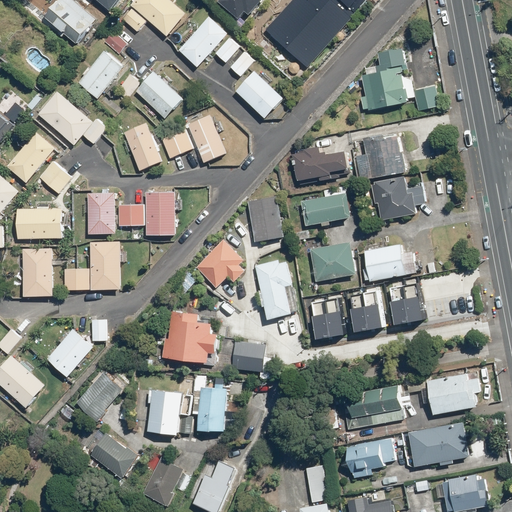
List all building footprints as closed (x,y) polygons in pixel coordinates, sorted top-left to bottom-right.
[(78,44),(99,19),(75,0),(61,0),(47,18),(78,44)] [(169,35),(189,13),(174,0),(136,0),(133,4),(169,35)] [(226,0),(246,16),(253,7),(259,12),(268,0),(226,0)] [(363,0),(289,0),(265,25),(311,68),(370,6),(363,0)] [(139,31),(148,21),(134,8),(125,18),(139,31)] [(199,67),(230,33),(212,16),(181,49),(199,67)] [(121,53),(129,43),(115,31),(106,41),(121,53)] [(228,63),(242,48),(232,39),(218,54),(228,63)] [(371,109),(411,101),(410,97),(418,95),(414,75),(407,77),(407,74),(401,75),(401,73),(406,72),(405,65),(410,64),(407,48),(381,53),(384,64),(380,65),(381,72),(365,75),(369,96),(363,97),(365,109),(371,108),(371,109)] [(98,99),(126,67),(106,50),(79,82),(98,99)] [(243,75),(256,60),(247,51),(233,66),(243,75)] [(166,117),(185,97),(156,70),(137,90),(166,117)] [(267,118),(285,97),(256,71),(238,91),(267,118)] [(128,99),(142,82),(132,74),(118,91),(128,99)] [(422,110),(443,106),(439,86),(418,91),(422,110)] [(47,98),(40,91),(32,101),(39,107),(47,98)] [(76,141),(93,122),(61,94),(44,113),(76,141)] [(0,146),(20,123),(3,110),(1,113),(0,112),(0,146)] [(205,162),(228,152),(213,115),(189,124),(205,162)] [(93,144),(107,127),(97,119),(84,136),(93,144)] [(140,170),(163,160),(147,122),(124,132),(140,170)] [(172,158),(195,148),(186,129),(163,139),(172,158)] [(13,166),(33,182),(62,147),(43,130),(13,166)] [(363,179),(410,172),(406,150),(404,151),(401,136),(387,138),(387,134),(366,137),(369,154),(359,156),(363,179)] [(298,183),(335,178),(334,175),(346,173),(344,153),(323,156),(322,148),(293,152),(298,183)] [(63,192),(77,177),(58,161),(45,176),(63,192)] [(0,181),(0,220),(26,190),(6,174),(0,181)] [(384,219),(420,213),(419,205),(429,203),(426,186),(410,189),(408,176),(377,181),(377,183),(374,184),(377,203),(381,202),(384,219)] [(93,234),(116,233),(115,192),(92,192),(93,234)] [(147,235),(177,234),(176,192),(146,192),(147,235)] [(307,225),(353,217),(349,193),(302,201),(307,225)] [(257,242),(287,237),(280,197),(251,202),(257,242)] [(119,226),(145,225),(145,204),(119,205),(119,226)] [(24,238),(70,237),(69,207),(23,208),(24,238)] [(0,247),(8,247),(8,226),(0,225),(0,247)] [(96,289),(121,289),(120,241),(95,242),(96,289)] [(317,281),(359,274),(354,241),(311,248),(317,281)] [(199,267),(218,288),(230,276),(235,282),(247,271),(242,265),(245,262),(226,242),(199,267)] [(372,281),(420,272),(416,252),(405,253),(404,244),(366,250),(372,281)] [(29,296),(60,295),(59,248),(28,248),(29,296)] [(257,266),(271,321),(295,315),(288,287),(294,286),(288,262),(282,264),(281,260),(257,266)] [(68,290),(94,289),(93,268),(67,269),(68,290)] [(451,317),(445,282),(436,284),(434,274),(414,278),(415,287),(386,292),(390,318),(405,316),(407,325),(451,317)] [(164,358),(211,362),(212,353),(218,354),(219,334),(213,333),(214,323),(200,321),(201,314),(173,311),(172,319),(167,319),(164,358)] [(93,340),(107,340),(107,319),(92,319),(93,340)] [(1,344),(12,354),(26,338),(16,328),(1,344)] [(68,377),(94,347),(74,329),(47,359),(68,377)] [(269,344),(237,341),(234,369),(266,372),(269,344)] [(0,385),(25,408),(46,386),(15,358),(0,374),(0,385)] [(436,414),(479,407),(477,393),(483,392),(480,376),(470,378),(468,370),(429,376),(431,386),(424,387),(426,402),(434,401),(436,414)] [(97,424),(126,389),(105,371),(75,406),(97,424)] [(350,429),(408,419),(406,407),(415,406),(412,389),(403,391),(402,383),(344,393),(350,429)] [(201,429),(228,430),(229,387),(203,386),(201,429)] [(150,431),(180,434),(185,392),(155,389),(150,431)] [(418,465),(473,455),(466,421),(411,432),(418,465)] [(125,478),(142,454),(108,431),(91,455),(125,478)] [(386,461),(398,459),(394,437),(359,443),(359,445),(350,446),(356,477),(376,473),(375,467),(387,465),(386,461)] [(145,492),(170,505),(189,468),(164,455),(145,492)] [(197,503),(219,511),(222,511),(241,467),(223,459),(216,476),(209,473),(197,503)] [(315,501),(333,498),(327,464),(310,467),(315,501)] [(458,511),(491,505),(486,477),(481,478),(480,473),(452,478),(452,480),(445,482),(451,510),(457,509),(458,511)] [(420,490),(432,488),(430,479),(419,481),(420,490)] [(395,511),(393,499),(372,503),(370,496),(351,499),(353,511),(395,511)] [(304,511),(333,511),(331,502),(304,507),(304,511)]
